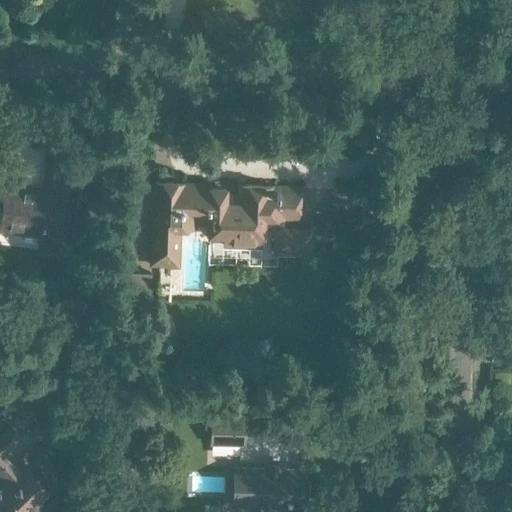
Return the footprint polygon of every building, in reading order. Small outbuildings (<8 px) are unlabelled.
[(46,160),(42,192),(19,189),(20,186),(4,185),(1,211),(15,212),(13,232),(42,235),(43,232),(63,235),(71,163),(46,160)] [(244,185),(244,195),(224,194),(224,188),(209,188),(209,184),(190,183),(190,187),(171,187),(171,182),(154,182),(153,210),(154,210),(154,220),(151,220),(150,264),(161,264),(161,265),(178,266),(179,228),(193,229),(194,210),(208,210),(207,234),(235,235),(235,237),(249,237),(249,235),(262,236),(262,230),(274,231),(273,252),(296,253),(296,256),(310,256),(311,229),(296,229),(296,230),(283,229),(283,218),(298,218),(299,186),(244,185)] [(370,191),(369,216),(382,217),(383,192),(370,191)] [(77,292),(50,300),(52,309),(58,327),(85,319),(80,301),(77,292)] [(244,419),(212,418),(211,442),(243,443),(244,419)] [(36,511),(44,505),(37,498),(45,490),(6,451),(21,436),(11,426),(0,437),(0,477),(7,485),(2,490),(0,488),(0,511),(36,511)] [(305,469),(234,467),(233,503),(304,505),(305,469)]
